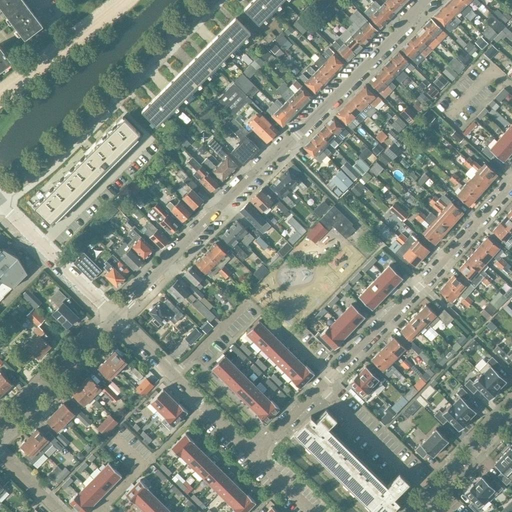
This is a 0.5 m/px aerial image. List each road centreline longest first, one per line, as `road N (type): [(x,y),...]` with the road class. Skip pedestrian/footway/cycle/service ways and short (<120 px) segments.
road 1 (residential): [(113,317),(424,0)]
road 2 (residential): [(254,454),(511,182)]
road 3 (residential): [(0,198),(212,0)]
road 4 (residential): [(254,454),(113,317)]
road 5 (unclassified): [(113,317),(0,202)]
road 6 (residential): [(127,0),(0,97)]
road 7 (residential): [(0,429),(113,317)]
road 8 (unclassified): [(412,511),(511,410)]
